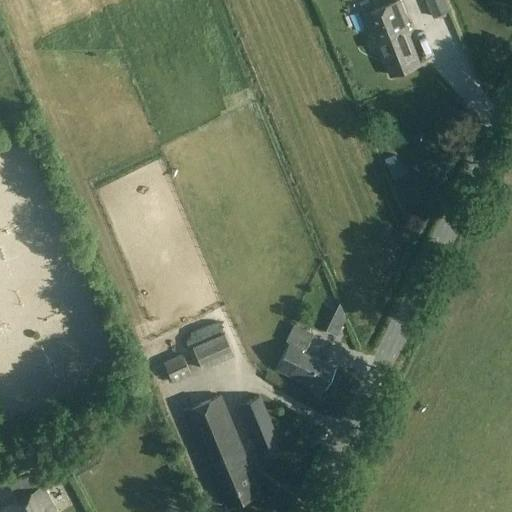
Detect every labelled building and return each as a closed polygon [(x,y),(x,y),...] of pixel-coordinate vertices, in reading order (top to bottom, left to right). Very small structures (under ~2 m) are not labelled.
[(445,0),(425,0),(433,18),(450,11),(445,0)] [(375,45),(379,44),(391,75),(420,64),(407,32),(411,31),(400,3),(364,17),(375,45)] [(275,371),(310,387),(313,382),(325,388),(334,367),(303,353),(312,335),(293,326),(285,343),(288,344),(275,371)] [(224,334),(192,349),(201,369),(233,355),(224,334)] [(182,356),(163,364),(172,383),(190,374),(182,356)] [(220,396),(183,412),(214,488),(218,486),(227,507),(258,494),(244,462),(247,460),(220,396)] [(257,450),(260,448),(274,442),(278,441),(259,396),(238,405),(257,450)] [(2,509),(3,511),(54,511),(42,488),(2,509)]
